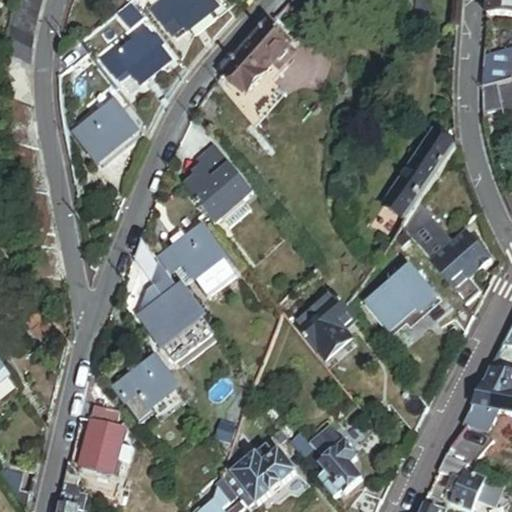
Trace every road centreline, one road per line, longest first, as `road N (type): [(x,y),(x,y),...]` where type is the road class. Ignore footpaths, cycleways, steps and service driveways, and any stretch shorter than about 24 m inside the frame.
road 1 (residential): [(275,0),(193,93),(91,306)]
road 2 (residential): [(91,306),(56,156),(47,71),(63,0)]
road 3 (residential): [(397,511),(511,289)]
road 4 (residential): [(511,240),(481,170),(471,77),(476,0)]
road 5 (residential): [(91,306),(41,511)]
